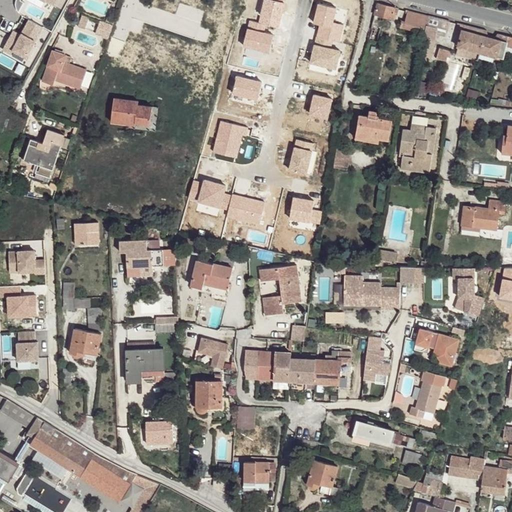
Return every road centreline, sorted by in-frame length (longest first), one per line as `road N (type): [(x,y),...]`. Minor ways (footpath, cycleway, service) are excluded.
road 1 (residential): [(230,511),(0,387)]
road 2 (residential): [(297,405),(385,403),(403,321)]
road 3 (residential): [(239,333),(242,400),(297,405)]
